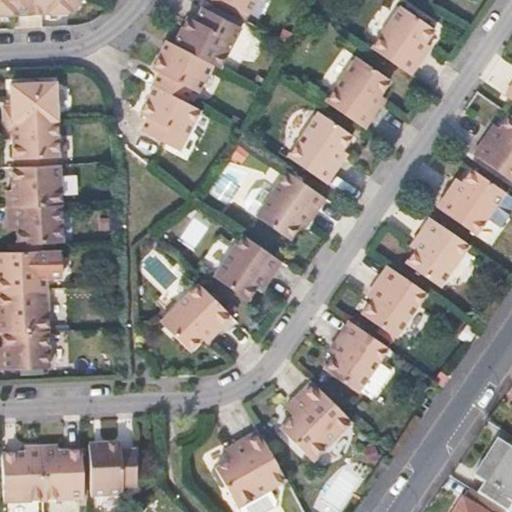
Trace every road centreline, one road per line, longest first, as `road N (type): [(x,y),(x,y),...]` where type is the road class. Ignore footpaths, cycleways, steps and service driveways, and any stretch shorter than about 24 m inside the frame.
road 1 (residential): [(0,405),(188,394),(223,387),(259,364),(511,0)]
road 2 (tertiary): [(394,511),(511,345)]
road 3 (residential): [(0,54),(96,41),(136,0)]
